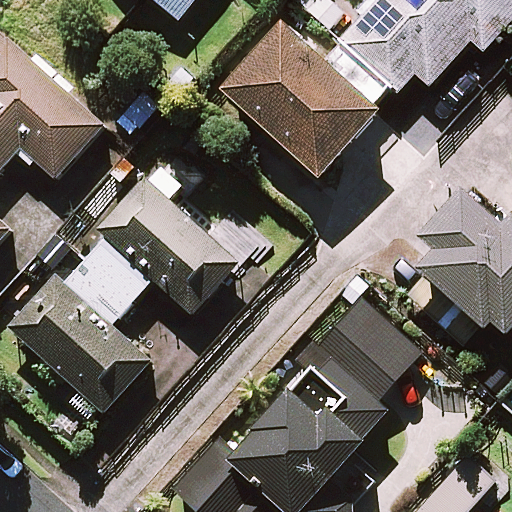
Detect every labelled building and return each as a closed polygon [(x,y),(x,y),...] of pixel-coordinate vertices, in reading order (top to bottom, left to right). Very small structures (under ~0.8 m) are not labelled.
[(197,0),(153,0),(180,22),(197,0)] [(511,22),(511,0),(372,0),(357,18),(337,0),(296,0),(345,45),(329,63),(287,25),(225,92),(322,181),(384,114),(378,108),(395,90),(400,95),(417,75),(431,88),(473,42),(485,53),(511,22)] [(105,128),(6,40),(0,47),(0,246),(12,233),(0,222),(0,175),(22,152),(57,183),(105,128)] [(97,226),(111,238),(70,284),(58,274),(10,330),(108,414),(152,363),(114,330),(155,282),(197,318),(241,267),(138,178),(97,226)] [(511,334),(511,225),(510,228),(470,191),(426,240),(439,251),(421,272),(502,345),(511,334)] [(355,511),(356,508),(382,477),(354,453),(391,410),(383,403),(424,355),(363,303),(323,350),(318,345),(302,365),(312,373),(242,456),(224,440),(179,494),(199,511),(355,511)] [(474,511),(500,483),(471,457),(422,511),(474,511)]
